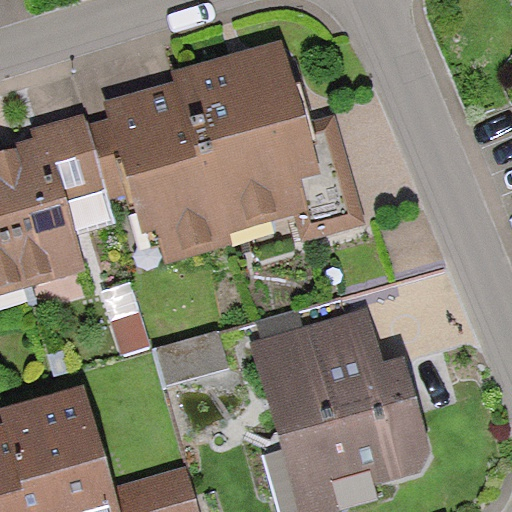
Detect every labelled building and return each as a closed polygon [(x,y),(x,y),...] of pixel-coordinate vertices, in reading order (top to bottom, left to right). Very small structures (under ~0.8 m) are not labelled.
[(511,0),(492,0),(511,45),(511,0)] [(178,72),(232,238),(325,208),(271,42),(178,72)] [(178,72),(89,101),(143,267),(232,238),(178,72)] [(86,125),(0,149),(0,224),(20,296),(82,278),(62,205),(105,193),(86,125)] [(0,301),(20,296),(0,224),(0,301)] [(244,343),(296,511),(324,511),(435,478),(401,369),(382,374),(361,307),(244,343)] [(232,374),(225,341),(160,355),(166,388),(232,374)] [(0,414),(0,511),(198,511),(186,468),(109,490),(81,391),(0,414)]
